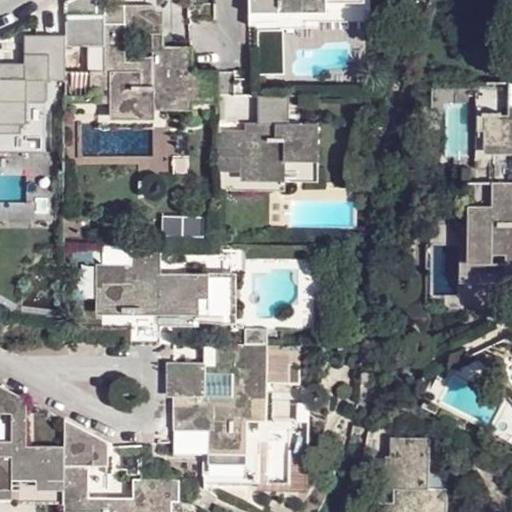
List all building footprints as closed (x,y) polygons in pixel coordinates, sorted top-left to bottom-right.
[(65,41),(65,51),(96,52),(97,20),(97,10),(96,0),(79,0),(64,8),(65,41)] [(247,0),(249,13),(278,13),(278,0),(247,0)] [(330,4),(345,5),(346,0),(278,0),(278,13),(330,14),(330,4)] [(97,10),(97,20),(102,20),(103,29),(124,30),(123,11),(97,10)] [(152,11),(123,11),(124,30),(124,40),(152,39),(152,16),(152,11)] [(152,16),(152,39),(162,39),(161,16),(152,16)] [(103,29),(103,52),(104,77),(90,76),(90,101),(90,108),(109,109),(108,125),(152,125),(151,115),(190,116),(190,108),(214,108),(216,75),(190,76),(191,53),(161,52),(151,52),(152,62),(137,63),(136,67),(123,67),(124,40),(124,30),(103,29)] [(280,30),(250,31),(250,73),(281,72),(280,30)] [(162,39),(152,39),(151,52),(161,52),(162,39)] [(0,137),(20,138),(19,129),(25,128),(25,86),(64,86),(64,77),(65,51),(65,41),(24,40),(23,69),(0,69),(0,137)] [(260,98),(258,125),(286,126),(287,99),(260,98)] [(90,108),(90,101),(64,99),(64,108),(90,108)] [(286,126),(300,127),(301,99),(287,99),(286,126)] [(482,151),(511,152),(511,109),(510,110),(509,118),(501,117),(502,115),(483,114),(482,151)] [(218,134),(219,169),(241,172),(240,175),(284,177),(285,163),(316,165),(317,128),(300,127),(286,126),(258,125),(257,136),(218,134)] [(285,163),(284,177),(292,177),(316,178),(316,165),(285,163)] [(284,177),(283,185),(292,185),(292,177),(284,177)] [(316,186),(316,178),(292,177),(292,185),(316,186)] [(475,208),(473,285),(509,286),(511,286),(511,186),(490,187),(489,207),(475,208)] [(264,250),(244,251),(244,266),(264,266),(264,250)] [(101,269),(100,311),(120,313),(120,316),(128,318),(129,343),(157,344),(157,313),(175,315),(174,320),(226,322),(226,307),(221,307),(221,289),(227,289),(227,277),(158,275),(156,251),(129,252),(129,269),(101,269)] [(246,351),(268,351),(268,336),(246,335),(246,351)] [(248,457),(250,423),(267,425),(268,351),(246,351),(215,350),(215,373),(232,374),(231,402),(204,401),(205,372),(177,370),(177,435),(210,436),(210,456),(248,457)] [(12,488),(63,490),(64,450),(25,448),(26,405),(0,392),(0,420),(10,421),(9,447),(0,447),(0,485),(12,486),(12,488)] [(106,449),(63,425),(64,450),(63,490),(64,511),(63,511),(170,511),(170,504),(180,503),(180,485),(133,484),(131,503),(88,502),(88,470),(106,469),(106,449)] [(409,488),(443,489),(443,440),(405,439),(405,456),(400,456),(400,488),(409,488)] [(0,485),(0,511),(64,511),(63,490),(12,488),(12,486),(0,485)] [(416,511),(417,501),(408,502),(408,503),(400,502),(400,488),(394,488),(394,499),(394,511),(416,511)] [(460,511),(460,489),(443,489),(409,488),(408,502),(417,501),(416,511),(460,511)]
